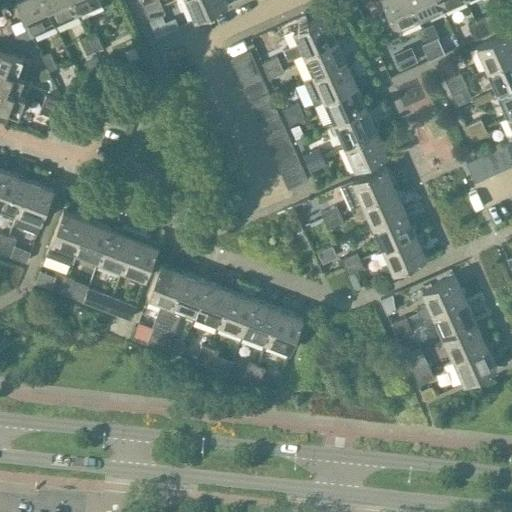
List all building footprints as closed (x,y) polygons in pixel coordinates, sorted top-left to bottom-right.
[(31,31),(55,20),(45,0),(17,0),(29,27),(31,31)] [(45,0),(55,20),(78,10),(73,0),(45,0)] [(73,0),(78,10),(100,0),(73,0)] [(147,12),(162,5),(159,0),(150,0),(143,4),(147,12)] [(228,4),(225,0),(187,0),(196,18),(228,4)] [(397,27),(419,17),(411,0),(383,0),(386,5),(374,11),(386,38),(399,32),(397,27)] [(411,0),(419,17),(442,6),(439,0),(411,0)] [(165,12),(162,5),(147,12),(150,19),(165,12)] [(289,59),(304,52),(336,38),(325,14),(293,28),(299,41),(284,48),(289,59)] [(484,16),(476,19),(483,34),(490,30),(484,16)] [(476,19),(468,23),(474,38),(483,34),(476,19)] [(31,31),(29,27),(15,33),(19,41),(32,35),(31,31)] [(477,44),(487,68),(511,57),(511,36),(509,30),(477,44)] [(96,31),(88,34),(95,49),(103,46),(96,31)] [(265,32),(253,38),(261,57),(268,54),(264,46),(270,43),(265,32)] [(88,34),(80,38),(87,53),(95,49),(88,34)] [(430,40),(436,55),(444,52),(438,36),(430,40)] [(346,61),(336,38),(304,52),(314,75),(346,61)] [(429,59),(436,55),(430,40),(422,43),(429,59)] [(0,47),(0,66),(24,76),(31,59),(0,47)] [(50,50),(42,54),(48,69),(57,66),(50,50)] [(231,59),(235,69),(254,60),(250,51),(231,59)] [(277,54),(262,61),(265,69),(281,63),(277,54)] [(511,84),(511,57),(487,68),(498,91),(511,84)] [(239,79),(259,70),(254,60),(235,69),(239,79)] [(314,75),(303,80),(314,103),(324,98),(357,84),(346,61),(314,75)] [(281,63),(265,69),(269,77),(284,70),(281,63)] [(0,66),(0,86),(18,94),(18,93),(24,76),(0,66)] [(244,88),(263,80),(259,70),(239,79),(244,88)] [(460,71),(445,77),(448,85),(464,79),(460,71)] [(462,89),(467,87),(464,79),(448,85),(457,104),(467,100),(462,89)] [(248,98),(268,90),(263,80),(244,88),(248,98)] [(366,106),(357,84),(324,98),(334,120),(366,106)] [(511,111),(511,84),(498,91),(508,114),(511,111)] [(0,86),(0,106),(18,114),(25,96),(18,93),(18,94),(0,86)] [(268,90),(248,98),(253,108),(272,100),(268,90)] [(43,102),(56,108),(60,100),(46,94),(43,102)] [(257,118),(276,109),(272,100),(253,108),(257,118)] [(297,101),(283,108),(286,115),(301,109),(297,101)] [(53,116),(56,108),(43,102),(39,110),(53,116)] [(366,106),(334,120),(345,144),(377,129),(379,127),(375,117),(372,118),(366,106)] [(262,128),(281,119),(276,109),(257,118),(262,128)] [(301,109),(286,115),(290,123),(305,116),(301,109)] [(465,124),(469,131),(484,124),(481,117),(465,124)] [(266,138),(285,129),(281,119),(262,128),(266,138)] [(484,124),(469,131),(473,139),(488,132),(484,124)] [(270,148),(290,139),(285,129),(266,138),(270,148)] [(388,153),(377,129),(345,144),(355,168),(388,153)] [(275,157),(294,149),(290,139),(270,148),(275,157)] [(511,159),(505,144),(495,149),(504,168),(511,164),(511,159)] [(318,147),(303,153),(307,161),(322,154),(318,147)] [(279,167),(299,159),(294,149),(275,157),(279,167)] [(495,149),(485,153),(494,172),(504,168),(495,149)] [(485,153),(475,157),(484,177),(494,172),(485,153)] [(322,154),(307,161),(310,169),(325,163),(322,154)] [(475,181),(484,177),(475,157),(466,162),(475,181)] [(284,177),(303,169),(299,159),(279,167),(284,177)] [(352,178),(340,183),(351,207),(363,202),(362,200),(395,186),(394,186),(397,183),(394,176),(390,176),(385,164),(352,178)] [(303,169),(284,177),(288,187),(308,179),(303,169)] [(30,178),(6,170),(0,186),(0,204),(17,211),(30,178)] [(17,211),(13,222),(37,231),(41,220),(54,188),(30,178),(17,211)] [(363,202),(373,224),(405,210),(395,186),(362,200),(363,202)] [(336,204),(321,211),(324,217),(339,211),(336,204)] [(75,250),(87,217),(63,208),(46,252),(70,261),(75,250)] [(405,210),(373,224),(383,247),(415,233),(405,210)] [(339,211),(324,217),(328,227),(343,220),(339,211)] [(99,259),(111,226),(87,217),(75,250),(99,259)] [(111,226),(99,259),(122,268),(136,229),(123,224),(121,230),(111,226)] [(136,229),(122,268),(146,277),(158,244),(147,240),(150,234),(136,229)] [(0,232),(0,233),(0,249),(3,251),(8,235),(0,232)] [(415,233),(383,247),(394,271),(426,257),(415,233)] [(8,235),(3,251),(10,254),(16,239),(8,235)] [(344,264),(360,257),(357,250),(341,257),(344,264)] [(364,266),(360,257),(344,264),(348,273),(364,266)] [(162,300),(147,340),(157,344),(185,271),(160,262),(148,295),(162,300)] [(56,270),(50,286),(60,290),(66,274),(56,270)] [(185,271),(157,344),(167,348),(182,308),(196,313),(208,280),(185,271)] [(74,276),(66,274),(60,290),(68,293),(74,276)] [(428,302),(416,307),(417,310),(421,317),(433,312),(465,298),(455,274),(422,289),(428,302)] [(219,322),(231,289),(208,280),(196,313),(219,322)] [(108,308),(112,295),(88,285),(83,298),(98,304),(108,308)] [(243,331),(255,298),(231,289),(219,322),(243,331)] [(131,317),(136,304),(112,295),(108,308),(115,310),(131,317)] [(266,340),(278,307),(255,298),(243,331),(266,340)] [(443,334),(475,320),(465,298),(433,312),(443,334)] [(303,317),(278,307),(266,340),(291,349),(303,317)] [(391,321),(394,329),(409,322),(406,315),(391,321)] [(453,358),(486,343),(475,320),(443,334),(453,358)] [(409,322),(394,329),(397,337),(413,331),(409,322)] [(202,343),(196,359),(204,362),(210,347),(202,343)] [(486,343),(453,358),(464,382),(496,367),(486,343)] [(210,347),(204,362),(211,364),(217,349),(210,347)] [(251,380),(257,364),(249,361),(243,377),(251,380)] [(415,375),(430,368),(427,361),(412,367),(415,375)] [(265,367),(257,364),(251,380),(259,383),(265,367)] [(434,377),(430,368),(415,375),(418,383),(434,377)]
